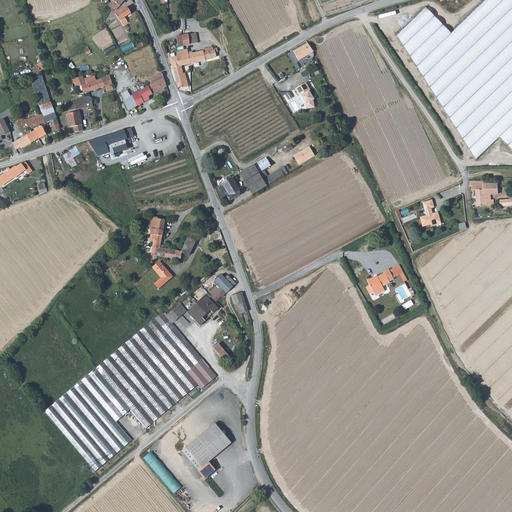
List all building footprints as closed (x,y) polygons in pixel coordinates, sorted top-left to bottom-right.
[(113,0),(109,5),(112,8),(116,10),(124,0),(113,0)] [(501,140),(511,151),(511,0),(486,0),(451,34),(423,7),(395,34),(476,162),(501,140)] [(128,7),(116,14),(120,20),(123,26),(127,23),(124,18),(131,13),(128,7)] [(197,44),(197,40),(196,33),(182,36),(184,46),(197,44)] [(176,37),(176,39),(177,47),(184,46),(182,36),(176,37)] [(125,53),(136,48),(133,42),(122,47),(125,53)] [(313,52),(308,43),(294,51),(299,61),(313,52)] [(177,56),(179,66),(181,66),(191,64),(216,56),(216,53),(218,52),(217,48),(214,49),(213,48),(212,48),(211,48),(210,48),(209,50),(209,52),(203,53),(203,51),(188,54),(187,49),(185,50),(176,51),(177,56)] [(185,76),(184,73),(181,66),(179,66),(177,56),(170,58),(178,87),(178,88),(188,87),(187,80),(185,81),(185,78),(185,76)] [(152,84),(148,86),(152,94),(167,86),(165,82),(162,72),(149,79),(152,84)] [(84,79),(83,76),(71,80),(72,84),(76,83),(77,87),(81,86),(83,93),(93,90),(105,87),(102,78),(96,80),(95,76),(84,79)] [(102,78),(105,87),(113,84),(110,76),(102,78)] [(315,94),(309,83),(296,90),(301,98),(303,97),(307,104),(308,111),(317,109),(316,102),(318,100),(314,95),(315,94)] [(132,95),(138,106),(139,109),(142,108),(140,105),(150,99),(149,96),(152,94),(148,86),(132,95)] [(35,100),(38,108),(54,107),(48,94),(35,100)] [(128,110),(138,106),(132,95),(123,99),(128,110)] [(92,99),(83,100),(83,97),(75,98),(75,101),(66,102),(68,110),(93,106),(92,99)] [(149,107),(151,110),(160,107),(157,102),(151,105),(152,106),(149,107)] [(18,117),(22,130),(24,129),(34,126),(43,122),(56,118),(54,107),(38,108),(37,108),(38,111),(25,115),(25,117),(22,118),(22,116),(18,117)] [(80,111),(67,114),(70,127),(74,126),(75,132),(83,130),(80,111)] [(2,119),(0,115),(0,133),(3,140),(8,138),(7,135),(11,133),(4,118),(2,119)] [(14,132),(22,130),(18,117),(15,118),(15,119),(12,120),(13,123),(9,124),(10,128),(12,127),(14,132)] [(43,127),(34,131),(39,139),(47,135),(43,127)] [(128,139),(125,130),(112,134),(115,144),(128,139)] [(39,139),(34,131),(28,135),(13,143),(16,149),(22,146),(23,148),(26,146),(32,142),(39,139)] [(111,145),(115,144),(112,134),(104,137),(104,138),(103,138),(107,150),(112,148),(111,145)] [(103,138),(91,145),(94,150),(97,156),(107,150),(103,138)] [(285,152),(293,147),(290,143),(282,148),(285,152)] [(75,161),(92,151),(89,144),(83,147),(81,144),(74,147),(74,149),(70,150),(75,161)] [(299,165),(315,155),(310,147),(297,155),(299,157),(296,159),(299,165)] [(52,160),(50,154),(40,158),(44,167),(50,165),(49,163),(51,162),(52,160)] [(271,166),(266,157),(232,178),(217,187),(223,199),(228,196),(230,200),(239,195),(239,190),(234,182),(242,177),(253,194),(288,173),(284,167),(268,176),(264,170),(271,166)] [(29,166),(25,162),(23,163),(16,166),(15,166),(5,174),(2,175),(0,176),(0,184),(1,187),(13,178),(14,179),(29,166)] [(484,184),(484,181),(470,181),(470,186),(472,186),(473,190),(475,190),(476,206),(494,205),(493,200),(490,200),(490,194),(497,194),(497,184),(484,184)] [(437,225),(436,223),(440,222),(437,213),(432,215),(430,209),(434,208),(431,201),(423,204),(426,217),(420,218),(423,227),(431,225),(431,227),(437,225)] [(156,217),(152,217),(151,229),(152,229),(149,239),(154,240),(151,255),(164,258),(166,248),(160,247),(166,220),(165,219),(158,219),(159,217),(156,217)] [(464,221),(458,223),(460,229),(466,227),(464,221)] [(226,267),(233,265),(220,230),(202,237),(202,238),(208,245),(211,244),(216,256),(216,257),(221,255),(226,267)] [(176,250),(174,250),(165,258),(164,258),(175,259),(176,259),(181,260),(182,253),(189,256),(196,241),(188,237),(181,252),(176,250)] [(166,248),(164,258),(165,258),(174,250),(171,249),(171,246),(166,246),(166,248)] [(173,276),(160,262),(153,267),(162,278),(155,284),(159,289),(173,276)] [(389,272),(393,280),(401,275),(397,268),(389,272)] [(370,296),(373,294),(375,297),(384,291),(383,289),(390,285),(389,284),(394,281),(393,280),(389,272),(388,271),(384,274),(385,275),(375,280),(374,278),(367,282),(369,287),(366,289),(370,296)] [(236,284),(228,275),(222,274),(215,280),(218,284),(205,296),(193,308),(197,312),(202,318),(210,309),(214,313),(218,309),(214,304),(236,284)] [(239,315),(249,311),(242,292),(231,296),(234,305),(236,304),(239,315)] [(147,326),(154,334),(170,320),(173,323),(184,313),(179,305),(165,317),(162,312),(147,326)] [(205,321),(202,318),(197,312),(193,308),(188,312),(200,325),(205,321)] [(241,320),(250,317),(249,311),(239,315),(241,320)] [(203,359),(173,323),(170,320),(154,334),(186,373),(203,359)] [(147,326),(135,335),(104,362),(96,368),(94,370),(130,410),(146,429),(197,384),(201,388),(216,375),(203,359),(186,373),(154,334),(147,326)] [(223,359),(228,355),(218,344),(214,347),(223,359)] [(49,408),(80,453),(82,456),(90,465),(96,473),(117,455),(133,441),(116,422),(127,413),(130,410),(94,370),(49,408)] [(82,456),(80,453),(49,408),(45,411),(82,456)] [(215,422),(185,447),(202,466),(231,441),(215,422)] [(175,493),(183,486),(153,451),(145,458),(175,493)]
